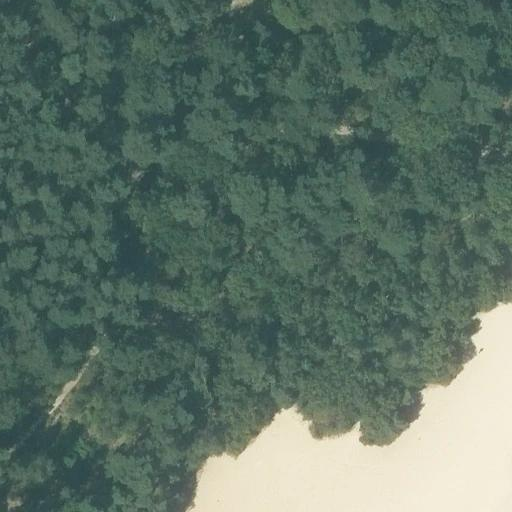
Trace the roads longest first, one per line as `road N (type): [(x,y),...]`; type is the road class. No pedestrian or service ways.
road 1 (track): [(511,314),(416,430),(325,464),(237,511)]
road 2 (track): [(511,156),(306,130),(205,171)]
road 3 (track): [(13,0),(17,31),(118,162)]
